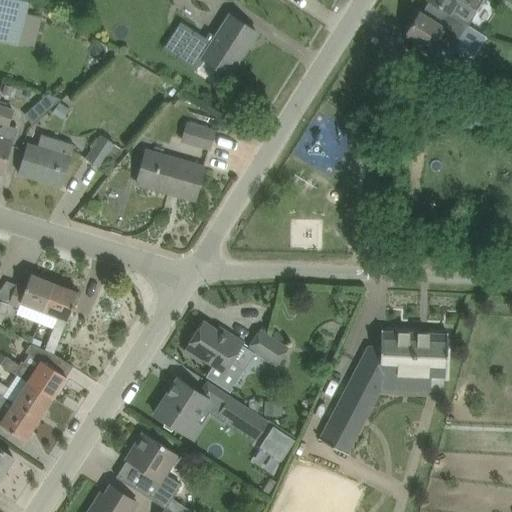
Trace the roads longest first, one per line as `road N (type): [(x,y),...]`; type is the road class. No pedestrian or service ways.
road 1 (unclassified): [(194,270),(365,0)]
road 2 (unclassified): [(194,270),(511,281)]
road 3 (residential): [(38,511),(194,270)]
road 4 (residential): [(194,270),(0,215)]
